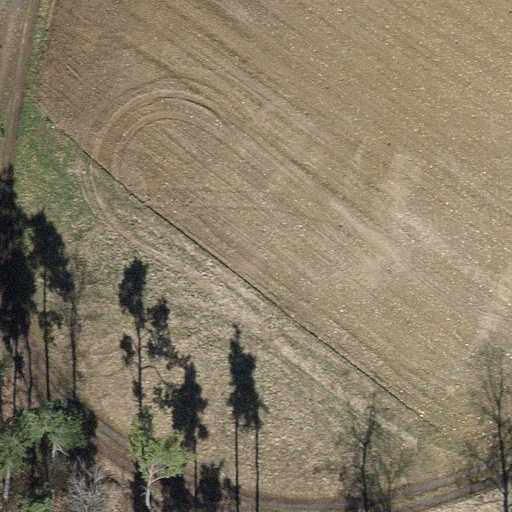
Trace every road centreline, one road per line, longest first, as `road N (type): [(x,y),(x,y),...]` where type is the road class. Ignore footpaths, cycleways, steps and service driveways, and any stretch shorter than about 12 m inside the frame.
road 1 (track): [(264,511),(203,495),(125,454),(61,399),(26,353),(0,276)]
road 2 (track): [(511,466),(356,511)]
road 3 (track): [(0,146),(27,0)]
